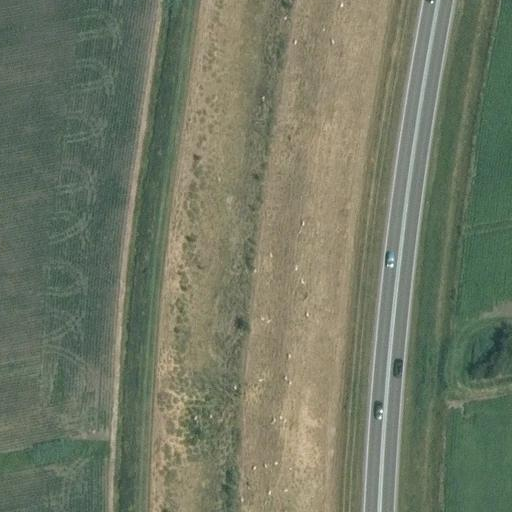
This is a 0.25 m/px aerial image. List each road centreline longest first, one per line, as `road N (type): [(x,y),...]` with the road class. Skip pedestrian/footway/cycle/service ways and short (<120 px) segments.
road 1 (trunk): [(380,511),(384,387),(441,0)]
road 2 (track): [(187,0),(147,336),(136,511)]
